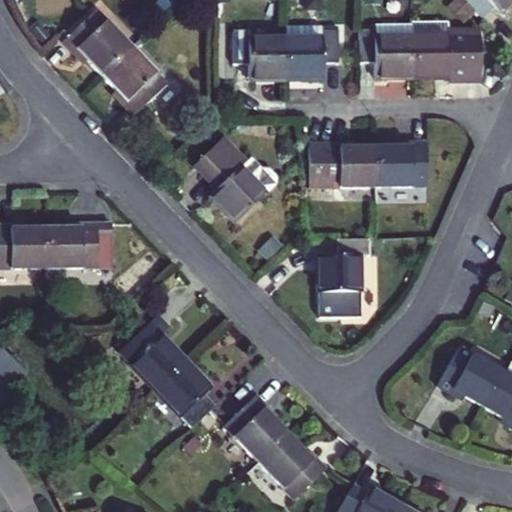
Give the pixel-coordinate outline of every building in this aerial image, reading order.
[(175,1),(174,0),(158,0),(154,4),(162,13),(175,1)] [(320,0),(304,0),(304,9),(321,9),(320,0)] [(463,23),(474,12),(462,0),(452,0),(446,6),(463,23)] [(493,8),(485,0),(462,0),(474,12),(482,19),(493,8)] [(511,4),(511,0),(485,0),(493,8),(501,16),(511,4)] [(100,74),(130,45),(94,8),(61,39),(78,57),(81,54),(100,74)] [(49,36),(36,21),(27,29),(40,44),(49,36)] [(411,25),(411,37),(411,79),(447,79),(447,83),(480,83),(479,38),(464,38),(464,30),(447,30),(447,23),(411,23),(411,25)] [(374,30),(374,37),(411,37),(411,25),(374,25),(374,30)] [(248,66),(247,39),(247,30),(230,30),(230,66),(248,66)] [(323,39),(323,66),(338,66),(338,30),(321,30),(321,39),(323,39)] [(374,65),(374,37),(374,30),(356,30),(356,65),(374,65)] [(411,37),(374,37),(374,65),(374,79),(411,79),(411,37)] [(284,39),(247,39),(248,66),(248,81),(285,81),(284,39)] [(323,39),(321,39),(284,39),(285,81),(323,81),(323,66),(323,39)] [(130,45),(100,74),(118,93),(115,97),(132,115),(166,83),(130,45)] [(250,157),(245,162),(222,139),(196,165),(217,188),(209,195),(234,222),(275,184),(275,177),(268,168),(261,168),(250,157)] [(374,148),(374,187),(425,186),(425,143),(402,143),(402,147),(374,148)] [(308,188),(374,187),(374,148),(345,148),(345,144),(307,144),(308,188)] [(44,229),(45,267),(110,267),(110,224),(73,225),(73,229),(44,229)] [(16,225),(0,225),(0,267),(45,267),(44,229),(16,229),(16,225)] [(267,261),(282,247),(272,237),(257,251),(267,261)] [(368,241),(335,241),(335,256),(319,256),(320,293),(361,293),(360,257),(368,257),(368,241)] [(361,318),(361,293),(320,293),(320,318),(361,318)] [(119,348),(129,359),(159,332),(166,325),(155,314),(119,348)] [(159,332),(129,359),(156,387),(185,359),(159,332)] [(436,387),(449,394),(471,355),(458,347),(436,387)] [(471,355),(449,394),(461,401),(463,397),(483,408),(503,372),(471,355)] [(7,356),(0,362),(0,380),(16,366),(7,356)] [(156,387),(183,414),(201,396),(211,386),(185,359),(156,387)] [(503,372),(511,376),(511,362),(509,361),(503,372)] [(16,366),(0,380),(0,388),(6,395),(26,376),(16,366)] [(511,376),(503,372),(483,408),(509,422),(507,426),(511,428),(511,376)] [(201,396),(183,414),(177,419),(189,432),(213,408),(201,396)] [(223,429),(257,465),(285,437),(266,417),(269,414),(254,399),(223,429)] [(306,459),(285,437),(257,465),(292,502),(324,472),(309,456),(306,459)] [(353,511),(364,495),(350,487),(335,511),(353,511)] [(364,495),(353,511),(397,511),(401,506),(368,487),(364,495)]
